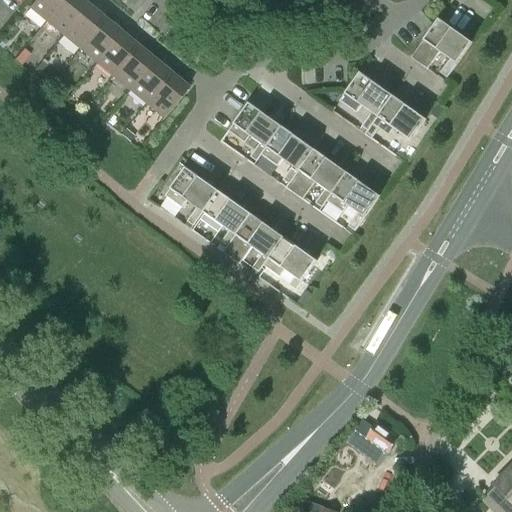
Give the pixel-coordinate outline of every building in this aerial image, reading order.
[(46,23),(65,0),(36,0),(29,9),(46,23)] [(63,37),(88,7),(79,0),(65,0),(46,23),(63,37)] [(80,50),(104,20),(88,7),(63,37),(80,50)] [(96,64),(121,34),(104,20),(80,50),(96,64)] [(439,20),(411,59),(428,71),(440,54),(450,61),(440,74),(448,80),(473,44),(439,20)] [(113,78),(138,48),(121,34),(96,64),(113,78)] [(138,48),(113,78),(130,92),(154,62),(138,48)] [(171,75),(154,62),(130,92),(146,105),(171,75)] [(373,126),(393,97),(360,74),(340,102),(357,114),(362,107),(372,114),(362,128),(368,133),(373,126)] [(171,75),(146,105),(163,119),(188,90),(171,75)] [(65,83),(58,90),(66,96),(72,89),(65,83)] [(427,121),(393,97),(373,126),(389,138),(394,131),(404,138),(395,152),(402,156),(427,121)] [(77,105),(85,111),(90,104),(83,99),(77,105)] [(262,156),(282,128),(249,104),(229,133),(245,145),(250,138),(260,145),(251,158),(257,163),(262,156)] [(437,104),(430,115),(438,121),(445,110),(441,107),(437,104)] [(315,151),(282,128),(262,156),(278,168),(283,161),(293,168),(283,181),(289,186),(287,189),(288,189),(315,151)] [(125,131),(122,135),(131,142),(134,138),(125,131)] [(327,203),(347,174),(315,151),(288,189),(304,200),(316,184),(325,191),(316,204),(322,209),(327,202),(327,203)] [(194,227),(204,214),(215,199),(219,192),(186,169),(166,197),(182,209),(187,202),(197,209),(188,223),(194,227)] [(347,174),(327,203),(343,214),(348,207),(358,214),(348,227),(356,233),(381,198),(347,174)] [(227,251),(252,215),(219,192),(215,199),(204,214),(230,232),(220,246),(227,251)] [(264,267),(284,239),(252,215),(227,251),(225,254),(241,265),(252,248),(262,255),(253,269),(259,273),(264,267)] [(284,239),(264,267),(280,278),(285,271),(295,278),(285,292),(293,297),(318,262),(284,239)] [(328,247),(323,253),(332,259),(336,253),(328,247)] [(361,424),(349,441),(381,464),(387,454),(389,455),(398,439),(376,423),(372,431),(361,424)] [(511,467),(494,486),(511,503),(511,467)] [(335,511),(308,502),(304,511),(335,511)]
